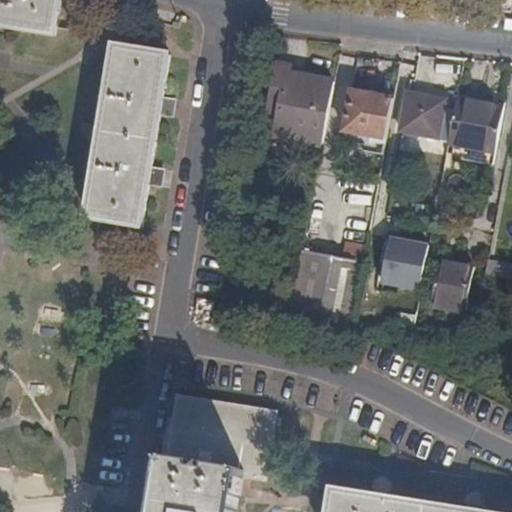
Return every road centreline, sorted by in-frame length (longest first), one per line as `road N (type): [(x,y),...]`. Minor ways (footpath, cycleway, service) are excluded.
road 1 (residential): [(511,460),(366,388),(183,339),(167,323),(222,10)]
road 2 (residential): [(511,45),(281,18)]
road 3 (unknown): [(511,119),(477,303)]
